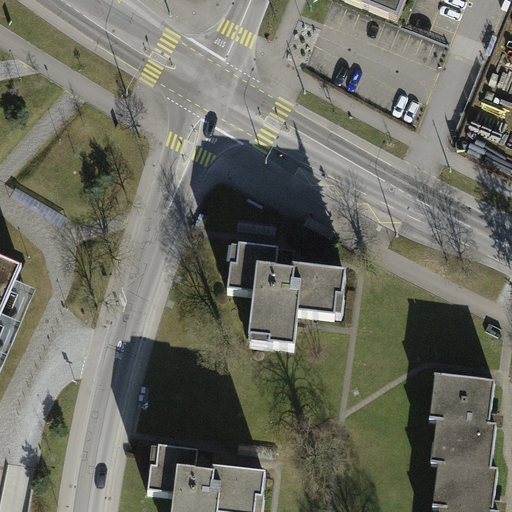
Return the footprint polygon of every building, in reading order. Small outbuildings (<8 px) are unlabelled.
[(339,0),(399,23),(408,0),(339,0)] [(273,259),(229,253),(224,299),(254,302),(248,354),(291,359),(295,321),(338,326),(344,281),(293,275),(292,281),(271,279),(273,259)] [(0,321),(22,270),(0,260),(0,321)] [(496,433),(490,432),(495,389),(436,383),(432,426),(437,427),(433,470),(438,471),(492,476),(496,433)] [(198,456),(160,452),(158,472),(152,471),(149,496),(175,499),(173,511),(256,511),(257,502),(263,503),(266,478),(214,472),(213,477),(196,475),(198,456)] [(492,511),(496,476),(492,476),(438,471),(433,511),(492,511)]
